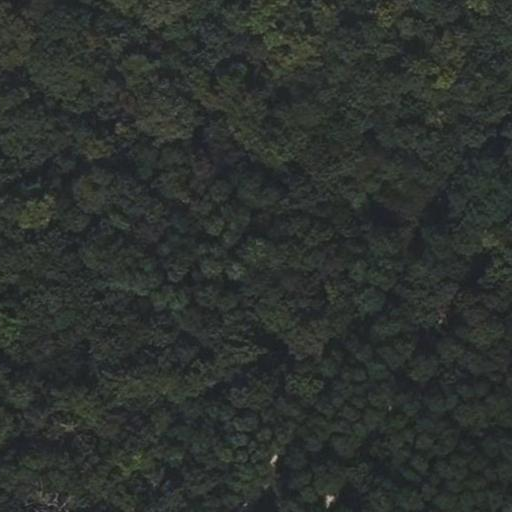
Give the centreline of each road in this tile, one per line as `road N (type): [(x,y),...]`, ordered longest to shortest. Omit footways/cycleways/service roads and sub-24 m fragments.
road 1 (track): [(511,82),(249,511)]
road 2 (unknown): [(319,511),(511,193)]
